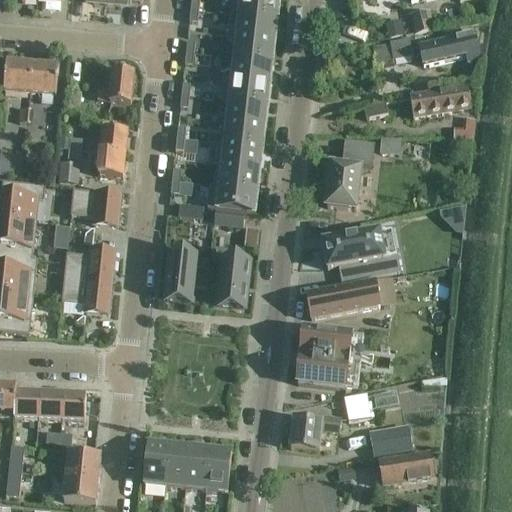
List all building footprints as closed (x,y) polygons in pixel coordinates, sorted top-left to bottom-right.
[(107,0),(107,8),(108,8),(108,7),(121,8),(121,4),(142,6),(142,0),(107,0)] [(279,1),(269,0),(231,0),(230,19),(239,20),(277,24),(279,1)] [(192,2),(190,13),(198,14),(200,2),(192,2)] [(190,13),(189,25),(197,26),(198,14),(190,13)] [(410,21),(414,37),(434,32),(429,17),(410,21)] [(239,20),(236,40),(274,44),(277,24),(239,20)] [(385,25),(389,42),(406,38),(402,21),(385,25)] [(462,39),(460,32),(445,36),(446,41),(417,48),(423,71),(465,60),(467,67),(480,63),(474,36),(462,39)] [(339,38),(327,40),(328,53),(341,51),(339,38)] [(236,40),(234,61),(272,65),(274,44),(236,40)] [(375,71),(394,68),(393,63),(413,59),(410,43),(372,50),(374,59),(373,59),(375,71)] [(187,44),(186,56),(194,57),(195,45),(187,44)] [(186,56),(185,68),(193,69),(194,57),(186,56)] [(340,57),(332,69),(342,75),(349,64),(340,57)] [(234,62),(232,83),(270,87),(272,65),(234,61),(234,62)] [(30,98),(32,67),(6,65),(4,96),(30,98)] [(32,67),(30,98),(56,100),(59,70),(32,67)] [(131,109),(134,76),(113,74),(111,93),(98,92),(97,104),(108,105),(108,106),(131,109)] [(232,83),(229,104),(267,108),(270,87),(232,83)] [(183,87),(182,98),(189,99),(190,88),(183,87)] [(413,123),(472,112),(468,90),(409,100),(413,123)] [(79,118),(81,96),(69,94),(66,116),(79,118)] [(182,98),(181,110),(188,111),(189,99),(182,98)] [(229,105),(227,125),(265,129),(267,108),(229,104),(229,105)] [(366,122),(388,118),(385,106),(364,110),(366,122)] [(29,127),(31,113),(20,113),(19,126),(29,127)] [(453,144),(471,143),(473,143),(476,123),(474,122),(467,121),(464,134),(454,134),(453,144)] [(227,125),(222,125),(219,148),(224,149),(262,153),(265,129),(227,125)] [(100,156),(125,159),(128,135),(102,132),(100,156)] [(59,141),(58,151),(69,152),(70,142),(59,141)] [(69,152),(82,154),(83,143),(70,142),(69,152)] [(183,154),(183,155),(197,157),(198,144),(184,142),(183,154)] [(371,174),(374,148),(346,145),(344,162),(346,162),(345,170),(331,168),(327,210),(357,214),(361,173),(371,174)] [(224,149),(222,168),(260,173),(262,153),(224,149)] [(80,165),(82,154),(69,152),(67,163),(80,165)] [(0,179),(21,182),(24,158),(1,156),(0,165),(0,179)] [(125,159),(100,156),(96,156),(95,165),(99,166),(97,179),(123,182),(125,159)] [(78,188),(80,168),(60,166),(58,187),(78,188)] [(54,186),(56,168),(46,167),(44,185),(54,186)] [(217,169),(214,189),(258,194),(260,173),(222,168),(217,168),(217,169)] [(0,223),(36,227),(38,204),(43,205),(45,191),(4,186),(3,198),(0,198),(0,223)] [(210,189),(207,212),(255,217),(258,194),(214,189),(210,189)] [(118,231),(121,199),(73,193),(71,219),(95,222),(94,229),(118,231)] [(180,209),(179,221),(202,223),(204,212),(180,209)] [(465,209),(439,215),(440,221),(456,236),(462,237),(465,209)] [(215,214),(213,229),(243,233),(245,217),(215,214)] [(0,259),(32,263),(36,227),(0,223),(0,259)] [(55,229),(55,236),(69,237),(70,231),(55,229)] [(85,240),(85,241),(93,242),(93,241),(94,233),(91,233),(85,238),(85,240)] [(380,235),(323,246),(323,248),(327,273),(337,271),(340,271),(342,286),(399,276),(396,261),(385,263),(380,235)] [(85,241),(84,248),(92,249),(93,242),(85,241)] [(64,282),(112,287),(115,255),(92,253),(91,260),(67,257),(64,282)] [(168,253),(162,304),(193,308),(195,292),(206,293),(209,266),(198,265),(199,257),(168,253)] [(37,264),(32,263),(0,259),(0,296),(33,300),(37,264)] [(220,259),(215,310),(246,313),(251,262),(220,259)] [(391,281),(375,284),(377,292),(393,289),(391,282),(391,281)] [(108,319),(112,287),(64,282),(62,307),(85,309),(85,316),(108,319)] [(311,324),(380,311),(377,292),(375,284),(306,298),(311,324)] [(0,333),(29,337),(33,300),(0,296),(0,333)] [(76,328),(78,328),(84,329),(85,320),(82,320),(77,324),(76,328)] [(346,394),(353,338),(304,333),(298,388),(346,394)] [(0,422),(15,423),(16,397),(16,391),(0,390),(0,422)] [(16,397),(15,423),(85,426),(86,400),(16,397)] [(349,425),(371,421),(366,397),(344,402),(349,425)] [(340,438),(342,423),(323,420),(321,427),(293,423),(290,452),(320,455),(322,442),(323,436),(340,438)] [(375,462),(411,455),(407,431),(370,437),(375,462)] [(47,436),(46,448),(71,450),(72,439),(47,436)] [(165,491),(170,450),(148,448),(144,488),(165,491)] [(19,500),(24,452),(11,450),(6,499),(19,500)] [(186,493),(190,452),(170,450),(165,491),(186,493)] [(206,495),(210,455),(190,452),(186,493),(206,495)] [(227,497),(231,457),(210,455),(206,495),(227,497)] [(65,480),(98,484),(100,459),(68,456),(65,480)] [(384,491),(434,482),(430,457),(380,466),(384,491)] [(338,473),(340,485),(356,482),(354,470),(338,473)] [(95,508),(98,484),(65,480),(63,505),(95,508)]
